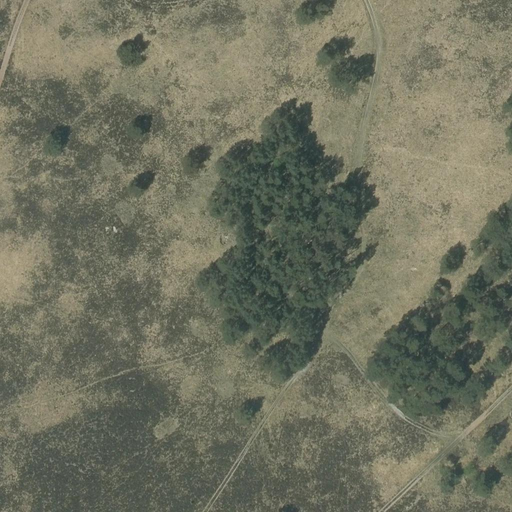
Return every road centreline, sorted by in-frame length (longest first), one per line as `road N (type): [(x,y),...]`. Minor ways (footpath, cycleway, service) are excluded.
road 1 (track): [(363,0),(375,41),(353,163),(356,255),(319,325)]
road 2 (track): [(319,325),(205,511)]
road 3 (track): [(319,325),(418,428),(463,434)]
